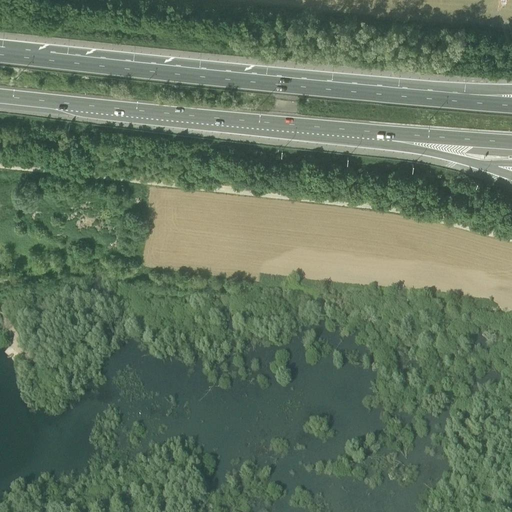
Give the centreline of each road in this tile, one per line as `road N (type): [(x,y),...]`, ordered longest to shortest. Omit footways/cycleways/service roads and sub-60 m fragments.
road 1 (unclassified): [(511,233),(392,201),(0,157)]
road 2 (motorway): [(414,86),(0,41)]
road 3 (motorway): [(0,84),(368,120)]
road 4 (motorway): [(368,120),(511,131)]
